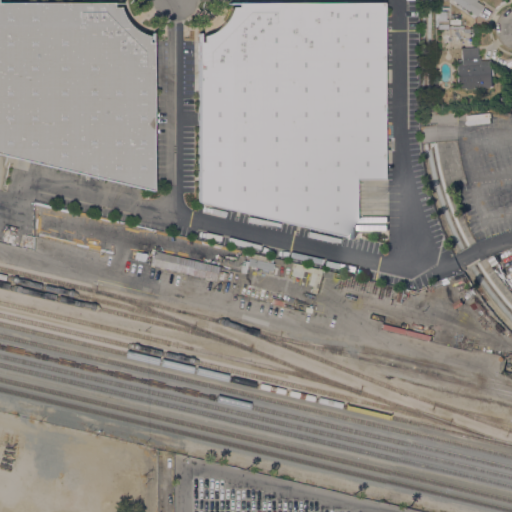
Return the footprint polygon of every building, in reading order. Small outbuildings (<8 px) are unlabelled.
[(451,0),(475,0),(475,1),(483,6),(476,16),(453,1),(451,0)] [(0,154),(0,3),(113,3),(113,7),(119,7),(121,12),(123,17),(126,22),(130,25),(134,29),(139,32),(143,34),(148,36),(148,42),(152,42),(152,191),(0,154)] [(198,42),(202,42),(202,36),(208,34),(213,31),(218,28),(224,21),(227,16),(229,11),(231,7),(237,7),(237,3),(382,3),(382,179),(354,179),(354,239),(198,202),(198,42)] [(447,19),(447,28),(437,28),(437,19),(447,19)] [(490,87),(489,88),(484,88),(483,87),(472,88),(471,89),(466,89),(464,88),(457,88),(456,60),(461,60),(461,48),(477,47),(477,57),(480,57),(480,60),(491,60),(492,87),(490,87)] [(218,266),(214,280),(149,264),(153,250),(218,266)] [(225,280),(218,278),(219,271),(226,273),(225,280)]
